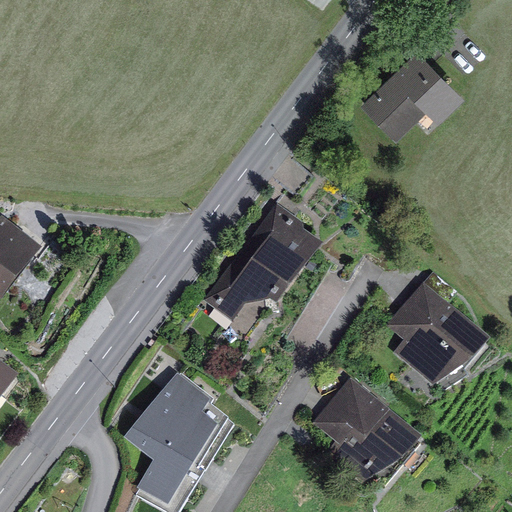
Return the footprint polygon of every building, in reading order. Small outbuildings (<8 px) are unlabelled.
[(362,95),(396,130),(427,99),(441,113),(461,93),(414,45),(362,95)] [(0,220),(0,295),(38,247),(2,219),(0,220)] [(313,246),(281,224),(212,299),(257,328),(313,246)] [(485,340),(424,288),(391,326),(407,340),(399,350),(435,381),(464,364),(485,340)] [(0,369),(0,401),(16,382),(0,369)] [(140,491),(174,511),(175,511),(229,423),(209,411),(213,405),(182,378),(132,437),(158,461),(140,491)] [(416,438),(351,385),(319,424),(346,447),(339,455),(366,477),(400,458),(416,438)]
